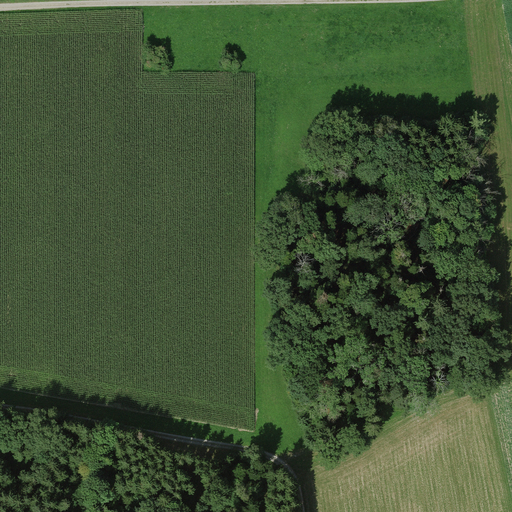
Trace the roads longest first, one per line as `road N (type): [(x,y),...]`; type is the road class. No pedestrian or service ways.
road 1 (track): [(0,7),(422,0)]
road 2 (track): [(303,511),(295,473),(256,452),(0,407)]
